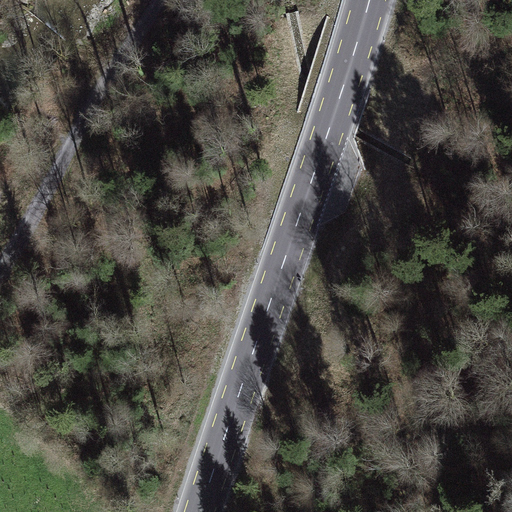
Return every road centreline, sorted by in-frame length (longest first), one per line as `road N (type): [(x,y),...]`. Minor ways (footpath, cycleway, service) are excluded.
road 1 (secondary): [(209,511),(372,0)]
road 2 (track): [(0,272),(98,86),(156,0)]
